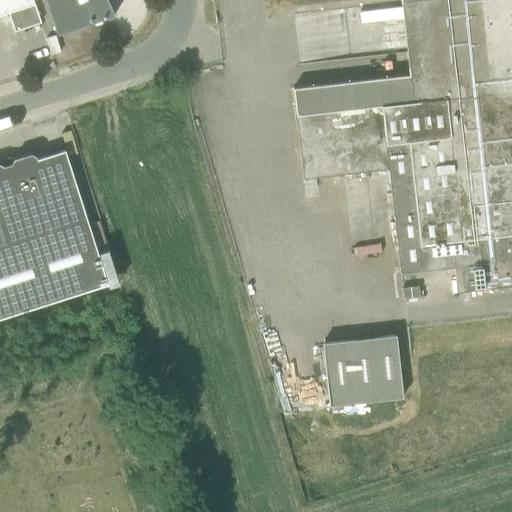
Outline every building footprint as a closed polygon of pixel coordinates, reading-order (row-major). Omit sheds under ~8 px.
[(0,0),(0,15),(10,12),(16,29),(40,21),(32,0),(0,0)] [(45,0),(50,15),(57,34),(114,15),(108,0),(45,0)] [(511,0),(399,0),(400,3),(413,2),(420,66),(407,67),(408,76),(292,88),(302,179),(388,170),(399,274),(453,268),(456,292),(511,286),(511,0)] [(0,318),(108,284),(64,150),(12,167),(11,163),(3,166),(4,169),(0,170),(0,318)] [(418,286),(401,288),(402,299),(419,297),(418,286)] [(328,406),(401,398),(394,336),(322,343),(328,406)]
